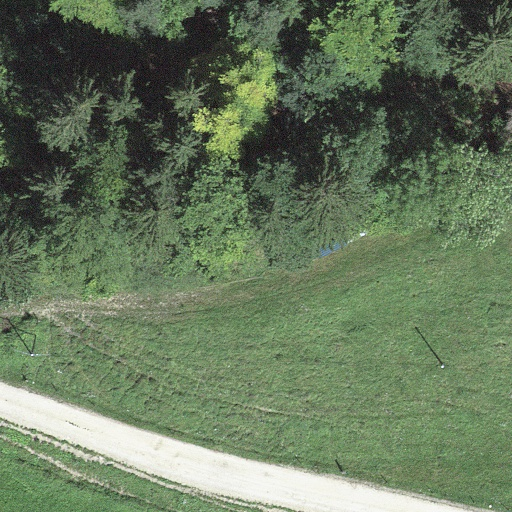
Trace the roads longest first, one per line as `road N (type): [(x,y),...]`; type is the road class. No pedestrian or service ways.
road 1 (track): [(0,307),(61,308),(273,283),(456,222),(511,191)]
road 2 (unclassified): [(0,403),(201,473),(367,511)]
